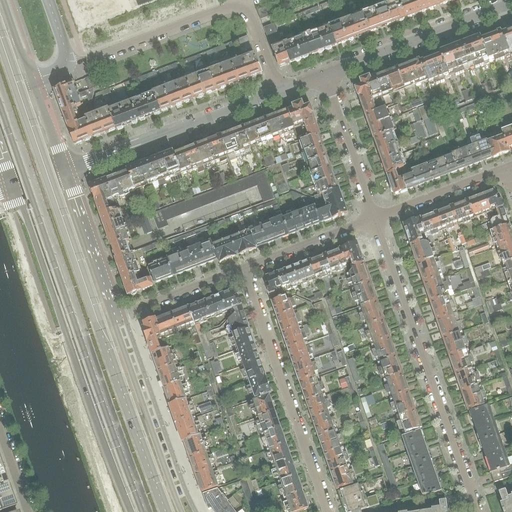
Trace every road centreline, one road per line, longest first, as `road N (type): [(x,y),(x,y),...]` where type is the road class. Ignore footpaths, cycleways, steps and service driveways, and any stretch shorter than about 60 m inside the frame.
road 1 (secondary): [(165,511),(0,36)]
road 2 (secondary): [(0,97),(145,511)]
road 3 (secondary): [(10,187),(129,511)]
road 4 (residential): [(476,511),(374,219)]
road 5 (residential): [(242,269),(327,511)]
road 6 (residential): [(277,92),(63,170)]
road 7 (tertiary): [(181,511),(114,316)]
road 8 (residential): [(511,3),(324,75)]
road 9 (residential): [(86,51),(107,52),(244,2)]
road 10 (tertiary): [(114,316),(63,170)]
road 11 (residential): [(374,219),(324,75)]
road 12 (residential): [(374,219),(242,269)]
road 13 (residential): [(506,169),(374,219)]
road 14 (residential): [(242,269),(114,316)]
